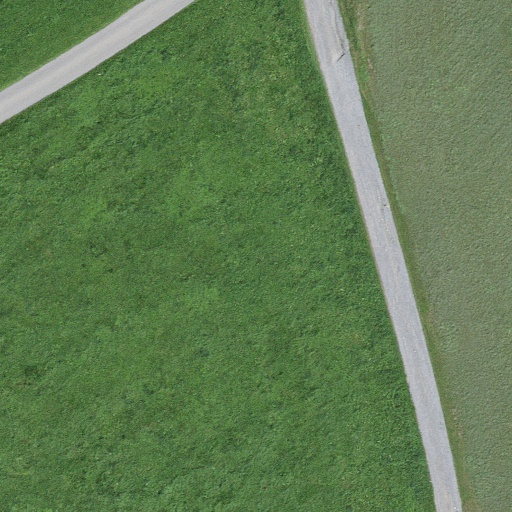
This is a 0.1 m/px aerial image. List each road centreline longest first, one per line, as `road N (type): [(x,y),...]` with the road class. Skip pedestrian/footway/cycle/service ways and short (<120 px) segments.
road 1 (track): [(327,0),(442,511)]
road 2 (unclassified): [(176,0),(0,102)]
